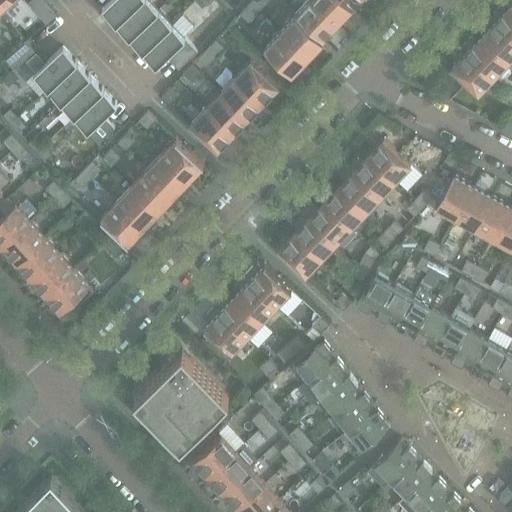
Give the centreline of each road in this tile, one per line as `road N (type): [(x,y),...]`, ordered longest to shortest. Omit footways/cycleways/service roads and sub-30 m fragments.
road 1 (residential): [(53,394),(227,213)]
road 2 (residential): [(227,213),(365,68)]
road 3 (residential): [(365,68),(386,88),(511,158)]
road 4 (residential): [(158,511),(53,394)]
road 5 (residential): [(335,315),(227,213)]
road 6 (residential): [(58,8),(64,36),(108,85),(146,96)]
road 7 (residential): [(146,96),(137,69),(87,22),(58,8)]
